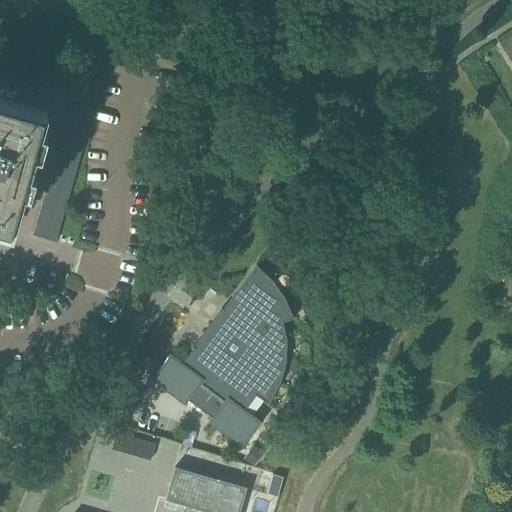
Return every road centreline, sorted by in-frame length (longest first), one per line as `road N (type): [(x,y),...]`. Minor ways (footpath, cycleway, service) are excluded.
road 1 (residential): [(108,272),(115,181),(141,74)]
road 2 (residential): [(0,334),(67,317),(93,298),(108,272)]
